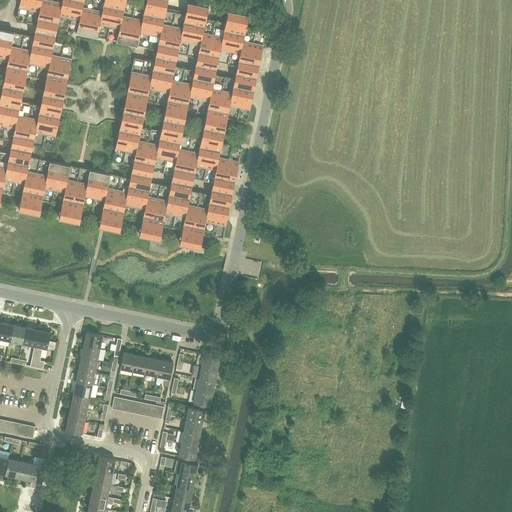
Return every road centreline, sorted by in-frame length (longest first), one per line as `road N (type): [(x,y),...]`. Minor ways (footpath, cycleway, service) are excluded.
road 1 (residential): [(139,511),(146,460),(55,439),(45,428),(72,308)]
road 2 (residential): [(223,316),(200,334),(72,308)]
road 3 (residential): [(223,316),(248,195)]
